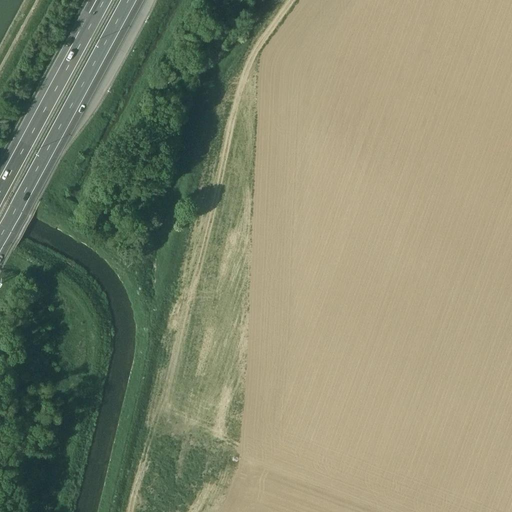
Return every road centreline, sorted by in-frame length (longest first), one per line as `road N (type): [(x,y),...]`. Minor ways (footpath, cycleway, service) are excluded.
road 1 (motorway): [(0,243),(132,0)]
road 2 (motorway): [(100,0),(0,185)]
